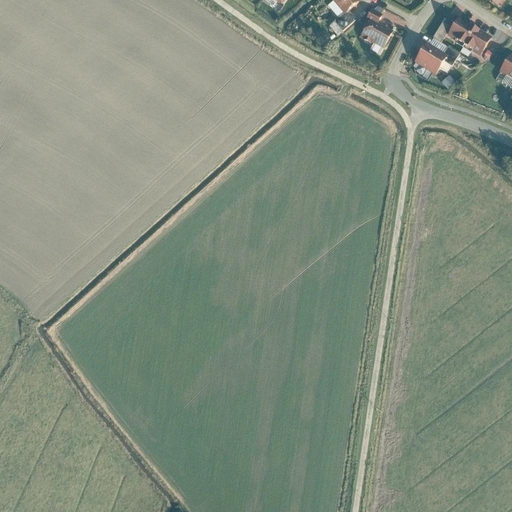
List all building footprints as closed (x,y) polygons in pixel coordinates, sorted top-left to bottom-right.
[(357,2),(355,0),(330,0),(342,15),(347,10),(357,2)] [(339,38),(357,22),(347,10),(342,15),(329,27),(339,38)] [(384,17),(370,10),(364,22),(368,24),(378,29),(384,17)] [(474,29),(459,20),(452,30),(447,39),(461,49),(474,29)] [(381,51),(389,34),(378,29),(368,24),(360,41),(381,51)] [(452,30),(441,24),(431,40),(442,47),(447,39),(452,30)] [(478,60),(491,39),(474,29),(461,49),(478,60)] [(441,57),(426,47),(413,66),(434,79),(444,63),(446,60),(441,57)] [(458,56),(446,49),(441,57),(446,60),(444,63),(451,67),(458,56)] [(511,56),(502,74),(511,80),(511,56)] [(462,64),(458,72),(465,75),(469,68),(462,64)] [(447,90),(455,84),(450,77),(441,83),(447,90)]
